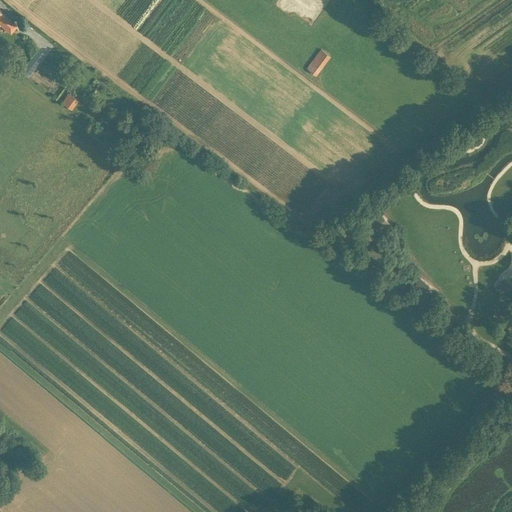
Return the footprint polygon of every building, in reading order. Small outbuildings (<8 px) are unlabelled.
[(0,25),(2,27),(3,26),(4,28),(16,28),(17,26),(9,19),(3,13),(4,12),(0,9),(0,25)] [(331,56),(321,48),(306,67),(317,75),(331,56)] [(30,58),(21,70),(28,76),(38,64),(30,58)] [(70,76),(64,72),(59,78),(65,82),(70,76)] [(69,93),(62,102),(71,109),(78,100),(69,93)] [(381,228),(388,221),(378,209),(370,216),(373,220),(366,227),(376,239),(384,232),(381,228)] [(336,234),(343,242),(355,231),(348,224),(345,227),(338,219),(326,230),(333,238),(336,234)] [(356,259),(364,265),(367,261),(375,267),(385,254),(377,248),(374,252),(365,246),(356,259)] [(410,275),(402,269),(399,273),(391,267),(381,280),(389,286),(393,282),(401,288),(410,275)] [(412,298),(425,307),(431,299),(427,296),(433,288),(420,278),(414,287),(419,290),(412,298)] [(503,297),(511,288),(511,286),(504,278),(494,287),(503,297)] [(439,319),(449,329),(455,323),(445,313),(439,319)]
